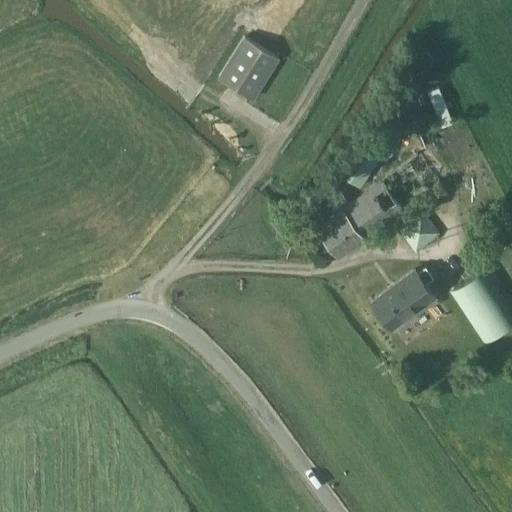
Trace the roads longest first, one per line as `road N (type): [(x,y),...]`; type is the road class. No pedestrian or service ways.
road 1 (track): [(144,314),(252,175),(362,0)]
road 2 (unclassified): [(326,511),(213,356),(144,314)]
road 3 (track): [(435,253),(382,252),(314,269),(173,271)]
road 4 (unclassified): [(0,352),(110,310),(144,314)]
